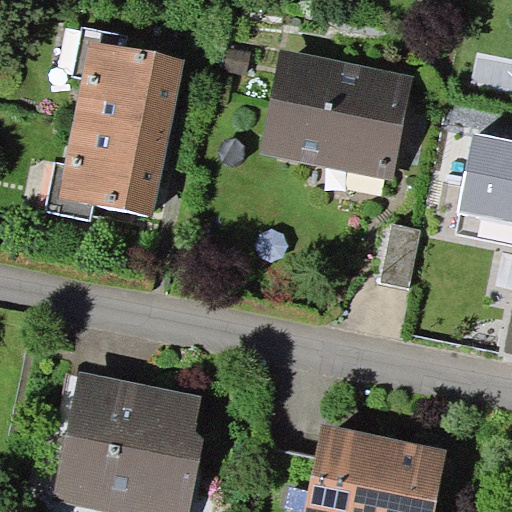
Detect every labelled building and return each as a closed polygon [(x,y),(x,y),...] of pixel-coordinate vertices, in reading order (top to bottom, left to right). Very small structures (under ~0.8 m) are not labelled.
[(180,64),(94,47),(64,192),(150,210),(180,64)] [(414,99),(278,69),(260,152),(395,181),(414,99)] [(511,144),(476,137),(461,209),(511,219),(511,144)] [(417,230),(393,226),(384,280),(408,284),(417,230)] [(95,377),(68,503),(109,511),(203,511),(226,405),(95,377)] [(447,511),(461,457),(332,426),(310,511),(447,511)]
